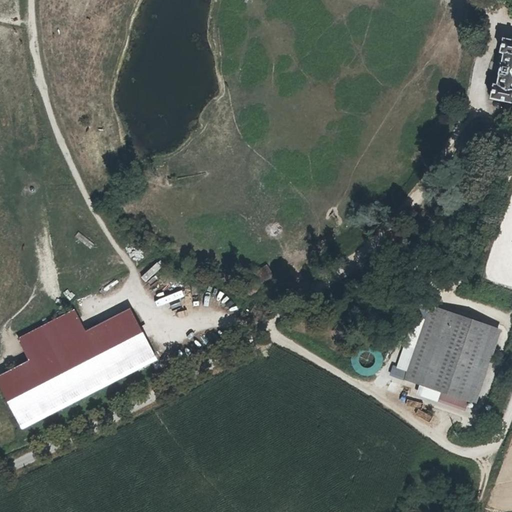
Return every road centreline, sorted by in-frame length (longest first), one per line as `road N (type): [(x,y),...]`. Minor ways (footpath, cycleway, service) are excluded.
road 1 (track): [(449,160),(385,254),(279,338),(454,450),(477,453),(498,443),(511,400)]
road 2 (track): [(29,0),(33,48),(63,149),(152,305),(232,319),(257,349)]
road 3 (unclassified): [(279,338),(0,477)]
